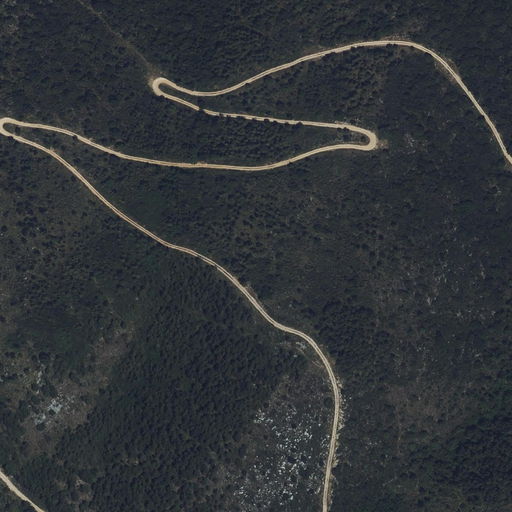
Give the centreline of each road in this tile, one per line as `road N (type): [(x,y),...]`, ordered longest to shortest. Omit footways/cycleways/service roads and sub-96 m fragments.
road 1 (track): [(0,124),(66,130),(110,151),(188,166),(254,169),(337,146),(367,148),(375,142),(365,130),(215,113),(154,86),(165,79),(210,94),(325,52),(390,41),(430,51),(448,66),(511,160)]
road 2 (track): [(325,511),(337,396),(311,340),(271,319),(217,265),(124,216),(47,149),(0,128)]
